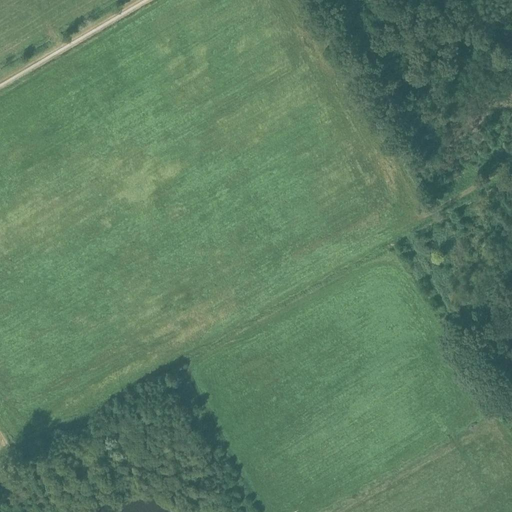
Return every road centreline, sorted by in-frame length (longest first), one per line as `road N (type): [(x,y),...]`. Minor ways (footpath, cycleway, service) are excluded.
road 1 (track): [(511,165),(440,204),(315,0)]
road 2 (track): [(135,0),(0,79)]
